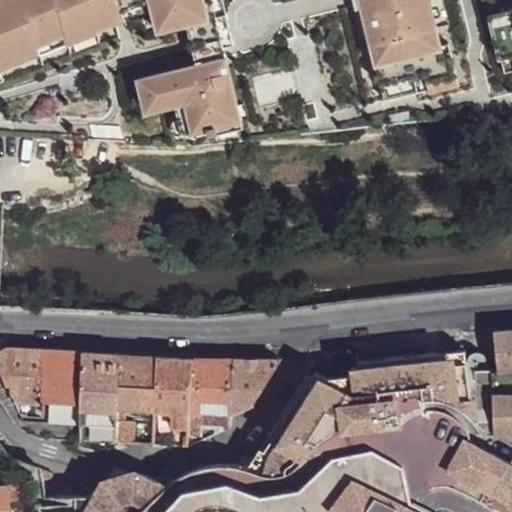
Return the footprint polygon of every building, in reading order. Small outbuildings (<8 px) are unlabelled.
[(393,121),(362,0),(0,0),(0,133),(118,137),(177,141),(193,141),(231,138),(359,124),(393,121)] [(511,0),(362,0),(393,121),(511,109),(511,0)] [(511,329),(499,330),(502,372),(511,371),(511,329)] [(9,348),(0,351),(0,361),(8,385),(13,389),(13,394),(18,398),(16,401),(46,403),(48,350),(9,348)] [(46,403),(44,426),(82,429),(85,352),(48,350),(46,403)] [(121,354),(85,352),(82,429),(81,441),(83,442),(117,443),(120,407),(121,354)] [(302,463),(306,457),(310,452),(318,444),(329,437),(341,430),(364,427),(379,427),(385,428),(395,429),(403,419),(412,412),(421,409),(431,409),(439,409),(447,411),(456,417),(465,426),(472,422),(465,353),(435,356),(356,364),(352,368),(345,378),(342,384),(323,388),(309,373),(247,471),(250,472),(264,476),(273,478),(284,476),(293,472),(298,467),(302,463)] [(159,356),(121,354),(120,407),(156,410),(159,356)] [(196,359),(159,356),(156,410),(152,446),(188,448),(191,411),(196,359)] [(283,358),(235,359),(231,414),(255,404),(283,358)] [(235,359),(196,359),(191,411),(231,414),(235,359)] [(511,396),(496,397),(497,438),(511,436),(511,396)] [(91,511),(462,511),(466,501),(468,480),(469,465),(472,454),(470,439),(468,434),(466,430),(465,426),(456,417),(447,411),(439,409),(431,409),(421,409),(412,412),(403,419),(395,429),(385,428),(379,427),(364,427),(341,430),(329,437),(318,444),(310,452),(306,457),(302,463),(298,467),(293,472),(284,476),(273,478),(264,476),(250,472),(247,471),(229,469),(218,468),(205,470),(190,475),(177,481),(164,492),(154,482),(149,480),(137,477),(128,477),(115,481),(103,488),(94,503),(93,507),(91,511)] [(231,414),(191,411),(188,448),(231,426),(231,414)] [(511,463),(470,439),(472,454),(469,465),(468,480),(511,504),(511,463)] [(12,511),(10,485),(0,485),(0,511),(12,511)]
